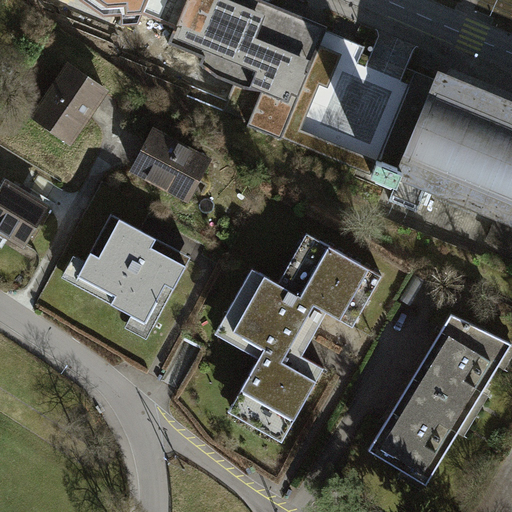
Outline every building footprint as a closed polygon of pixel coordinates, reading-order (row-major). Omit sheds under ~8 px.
[(176,27),(187,0),(79,0),(105,18),(143,15),(176,27)] [(327,27),(260,0),(187,0),(176,27),(169,44),(203,58),(201,64),(217,77),(245,88),(265,91),(268,84),(299,97),(307,77),(322,84),(335,54),(319,47),(327,27)] [(105,90),(70,66),(35,117),(70,142),(105,90)] [(511,106),(442,77),(390,200),(417,211),(427,185),(499,215),(488,241),(511,250),(511,106)] [(209,161),(153,132),(133,169),(189,199),(209,161)] [(46,207),(7,183),(0,194),(0,230),(24,244),(46,207)] [(191,257),(111,214),(74,283),(154,326),(191,257)] [(265,348),(235,401),(288,432),(324,368),(303,356),(327,312),(353,326),(382,276),(317,239),(288,288),(253,268),(221,324),(265,348)] [(452,314),(414,377),(471,411),(511,344),(452,314)] [(426,484),(471,411),(414,377),(369,450),(426,484)]
